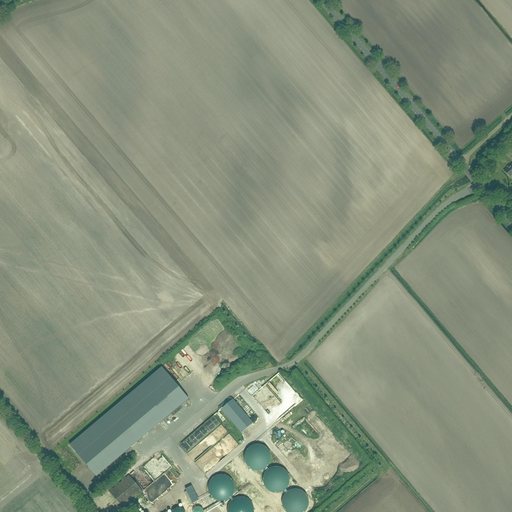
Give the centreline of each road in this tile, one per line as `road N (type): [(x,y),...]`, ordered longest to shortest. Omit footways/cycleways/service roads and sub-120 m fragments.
road 1 (tertiary): [(460,162),(320,0)]
road 2 (unclassified): [(95,511),(0,399)]
